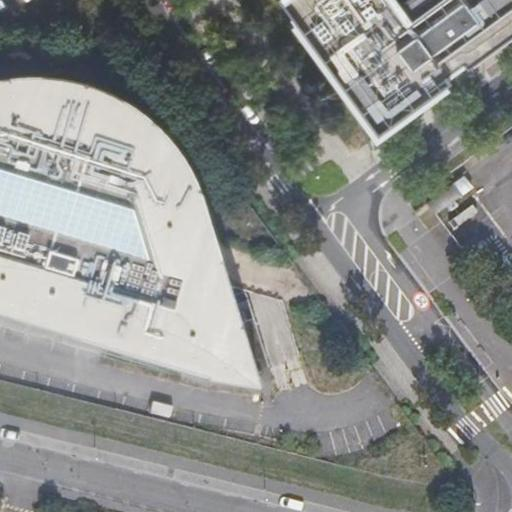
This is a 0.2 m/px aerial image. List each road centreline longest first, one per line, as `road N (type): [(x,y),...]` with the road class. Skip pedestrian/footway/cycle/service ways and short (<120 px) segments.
road 1 (residential): [(307,213),(469,427),(511,466)]
road 2 (residential): [(511,416),(348,198)]
road 3 (residential): [(146,0),(307,213)]
road 4 (tertiary): [(0,456),(220,511)]
road 5 (residential): [(511,80),(348,198)]
